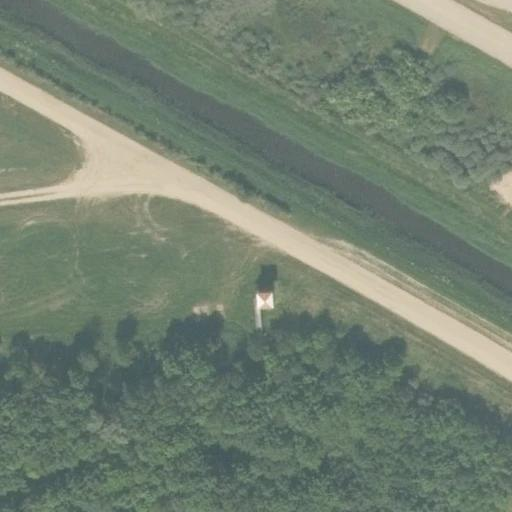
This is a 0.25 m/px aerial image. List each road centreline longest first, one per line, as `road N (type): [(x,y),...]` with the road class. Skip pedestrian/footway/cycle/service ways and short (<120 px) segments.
road 1 (track): [(511,370),(159,172),(0,197)]
road 2 (track): [(159,172),(0,77)]
